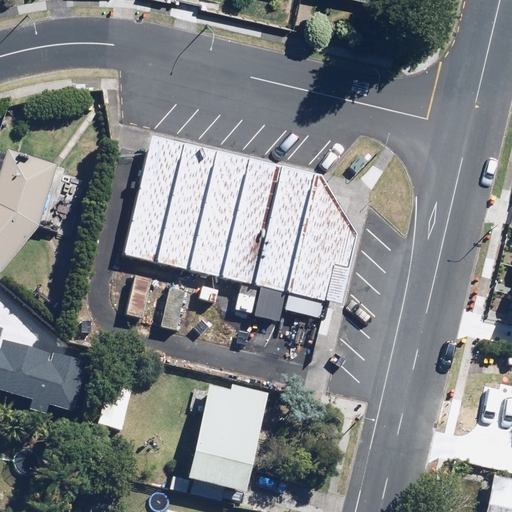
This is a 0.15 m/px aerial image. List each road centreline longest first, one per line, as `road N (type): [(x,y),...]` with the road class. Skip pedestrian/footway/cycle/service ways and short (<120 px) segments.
road 1 (residential): [(0,57),(112,44),(469,125)]
road 2 (residential): [(469,125),(375,511)]
road 3 (residential): [(498,0),(469,125)]
